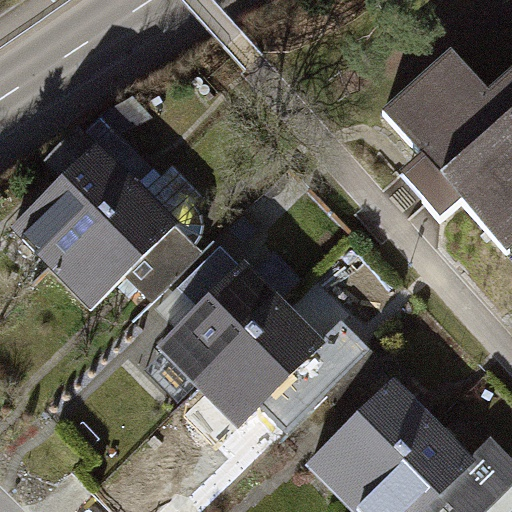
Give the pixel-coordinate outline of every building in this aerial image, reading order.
[(440,60),(370,124),(502,268),(511,259),(511,68),(477,100),(440,60)] [(0,217),(0,225),(39,269),(127,185),(87,140),(0,217)] [(39,269),(79,311),(167,227),(127,185),(39,269)] [(152,338),(195,379),(271,300),(228,260),(152,338)] [(195,379),(237,420),(313,341),(271,300),(195,379)] [(300,465),(345,511),(432,425),(382,380),(300,465)] [(419,511),(475,511),(511,476),(511,467),(482,435),(461,452),(432,425),(345,511),(411,511),(416,509),(419,511)]
